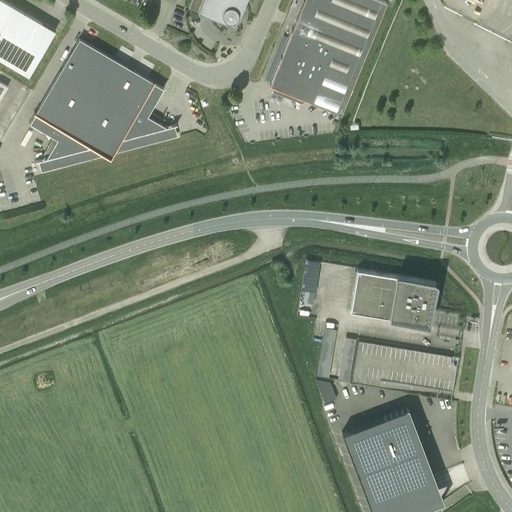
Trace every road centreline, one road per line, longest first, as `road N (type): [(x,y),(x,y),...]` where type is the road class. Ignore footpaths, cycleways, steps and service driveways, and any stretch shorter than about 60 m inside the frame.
road 1 (unclassified): [(314,511),(242,301),(79,365)]
road 2 (tertiary): [(0,299),(191,231),(272,218),(340,223)]
road 3 (unclassified): [(70,0),(210,78),(245,66),(273,0)]
road 4 (unclassified): [(490,329),(477,431),(499,495)]
road 5 (unclassified): [(79,365),(135,511)]
road 6 (tertiary): [(475,231),(340,223)]
road 7 (tertiary): [(340,223),(471,254)]
